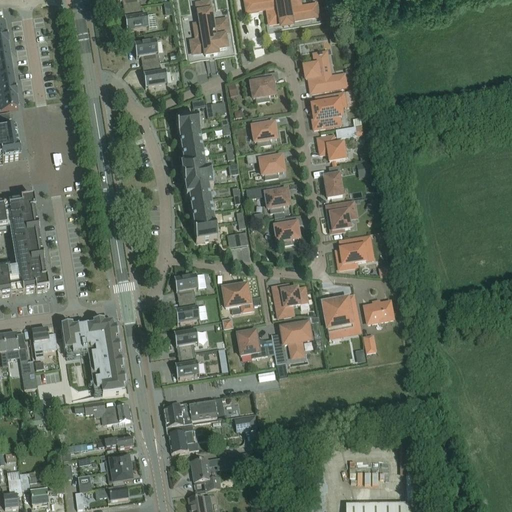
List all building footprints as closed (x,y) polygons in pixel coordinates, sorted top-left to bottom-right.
[(126,12),(140,9),(139,1),(140,1),(139,0),(116,0),(117,4),(118,4),(124,3),(126,12)] [(264,0),(264,1),(265,1),(267,11),(266,11),(268,11),(268,15),(267,15),(267,16),(269,26),(269,27),(280,25),(280,27),(281,27),(280,24),(290,22),(291,25),(291,23),(318,19),(318,18),(317,18),(315,8),(315,6),(304,8),(304,9),(299,10),(298,6),(300,6),(300,5),(299,5),(298,0),(264,0)] [(247,15),(258,13),(257,1),(245,3),(247,15)] [(125,20),(124,20),(126,35),(127,35),(127,34),(137,32),(148,31),(149,31),(148,30),(157,29),(155,17),(147,18),(146,17),(146,18),(142,18),(140,9),(126,12),(127,21),(125,21),(125,20)] [(191,44),(193,56),(204,54),(205,58),(217,56),(216,52),(226,50),(224,39),(221,39),(221,35),(228,34),(226,22),(212,24),(210,17),(209,14),(199,16),(199,18),(200,26),(194,27),(196,39),(198,39),(199,43),(191,44)] [(6,35),(0,36),(0,47),(8,46),(8,47),(9,47),(7,35),(6,35)] [(144,68),(160,66),(159,65),(157,66),(155,57),(157,57),(158,57),(156,43),(155,43),(155,44),(134,47),(134,46),(133,47),(136,61),(136,60),(143,59),(144,68)] [(0,58),(10,57),(8,47),(8,46),(0,47),(0,58)] [(178,55),(169,56),(170,63),(179,62),(178,55)] [(311,96),(345,90),(344,78),(330,80),(326,56),(321,56),(321,55),(318,56),(318,57),(314,58),(316,68),(304,70),(306,82),(310,81),(310,83),(309,84),(311,96)] [(10,57),(0,58),(0,69),(11,68),(10,57)] [(160,66),(144,68),(146,77),(143,78),(143,77),(145,91),(146,91),(146,90),(167,87),(167,88),(167,87),(165,73),(164,73),(164,74),(158,75),(157,66),(160,66)] [(0,80),(13,78),(11,68),(0,69),(0,80)] [(0,80),(0,91),(15,89),(15,88),(13,78),(0,80)] [(255,105),(269,103),(269,102),(268,102),(268,99),(274,98),(273,89),(275,89),(274,88),(273,83),(265,84),(264,79),(267,78),(250,80),(250,81),(251,81),(252,86),(249,87),(250,92),(250,93),(252,93),(253,101),(255,101),(256,104),(255,105)] [(242,84),(234,84),(235,97),(243,97),(242,84)] [(0,102),(16,100),(17,100),(15,88),(15,89),(0,91),(0,102)] [(356,93),(345,95),(348,111),(358,109),(356,93)] [(315,108),(312,108),(314,123),(312,123),(313,133),(325,131),(325,128),(333,127),(332,121),(341,119),(339,107),(345,106),(343,96),(326,99),(313,101),(315,108)] [(0,102),(0,113),(17,111),(18,111),(17,100),(16,100),(0,102)] [(218,106),(220,118),(226,117),(224,105),(218,106)] [(214,119),(220,118),(218,106),(212,107),(214,119)] [(207,120),(214,119),(212,107),(205,108),(207,120)] [(0,160),(2,160),(2,162),(2,164),(21,161),(19,149),(18,149),(17,143),(16,143),(16,144),(13,144),(12,139),(15,138),(15,139),(16,139),(15,131),(12,132),(9,116),(0,117),(0,160)] [(178,138),(199,134),(197,120),(175,124),(178,138)] [(257,148),(257,149),(270,147),(270,146),(269,142),(276,141),(274,133),(276,132),(275,126),(266,128),(265,122),(268,122),(268,121),(251,124),(251,125),(252,125),(253,130),(250,130),(251,136),(251,137),(253,136),(254,145),(257,145),(257,148)] [(337,142),(363,138),(361,129),(335,133),(337,142)] [(180,150),(201,147),(199,135),(199,134),(178,138),(178,139),(179,138),(180,150)] [(329,164),(345,162),(345,161),(346,160),(347,159),(347,155),(345,154),(344,154),(342,146),(334,147),(333,139),(317,142),(320,158),(328,156),(329,164)] [(183,163),(203,159),(201,147),(180,150),(183,163)] [(275,154),(259,157),(246,159),(247,167),(258,165),(259,169),(258,169),(259,170),(261,169),(262,178),(264,178),(265,181),(264,182),(278,180),(278,179),(277,179),(276,176),(283,175),(282,166),(283,166),(283,165),(282,160),(274,161),(273,156),(276,155),(275,154)] [(205,172),(203,159),(183,163),(184,169),(181,169),(182,176),(205,172)] [(362,167),(356,168),(357,174),(364,173),(365,180),(371,179),(369,165),(362,167)] [(237,167),(228,168),(229,178),(233,178),(238,177),(237,167)] [(340,169),(328,171),(329,179),(324,180),(327,201),(342,198),(338,178),(341,178),(340,169)] [(208,190),(213,190),(210,171),(205,172),(182,176),(185,194),(208,190)] [(264,191),(246,194),(248,202),(264,200),(265,203),(264,203),(266,203),(268,212),(270,211),(270,215),(270,216),(283,214),(283,213),(282,209),(289,208),(287,200),(289,199),(288,193),(279,195),(278,189),(281,189),(281,188),(264,191)] [(210,203),(208,190),(185,194),(186,200),(189,200),(190,206),(210,203)] [(34,200),(0,205),(0,234),(12,233),(19,271),(0,273),(0,299),(49,293),(34,200)] [(375,204),(368,202),(365,211),(371,214),(375,204)] [(192,219),(212,216),(210,203),(190,206),(192,219)] [(330,217),(333,236),(343,234),(342,232),(349,231),(348,220),(355,219),(353,205),(334,208),(335,216),(330,217)] [(193,231),(215,228),(215,227),(214,227),(212,216),(192,219),(194,230),(193,230),(193,231)] [(301,219),(290,221),(274,224),(275,224),(276,230),(273,230),(274,235),(274,236),(276,236),(277,245),(279,244),(280,248),(279,248),(279,249),(293,246),(292,246),(291,242),(298,241),(297,232),(299,232),(298,232),(297,227),(302,226),(301,219)] [(215,228),(193,231),(196,245),(217,241),(215,228)] [(239,236),(241,248),(247,247),(245,235),(239,236)] [(235,250),(241,248),(239,236),(233,237),(235,250)] [(229,251),(235,250),(233,237),(227,238),(229,251)] [(369,251),(369,249),(367,239),(349,243),(350,250),(339,252),(341,260),(337,260),(339,272),(356,269),(356,265),(366,264),(365,263),(362,264),(361,257),(364,256),(364,252),(369,251)] [(388,270),(378,272),(380,280),(389,279),(388,270)] [(180,304),(195,301),(193,301),(191,293),(197,292),(198,292),(196,278),(195,278),(195,279),(174,282),(173,282),(176,296),(176,295),(178,295),(180,304)] [(248,297),(246,288),(231,290),(230,286),(223,287),(224,292),(222,292),(225,311),(241,308),(242,315),(252,313),(249,297),(248,297)] [(296,291),(289,292),(288,288),(272,290),(277,318),(278,321),(283,320),(293,318),(292,309),(299,308),(299,307),(307,305),(304,290),(297,292),(296,291)] [(195,301),(180,304),(182,313),(175,314),(175,313),(174,313),(177,328),(178,327),(177,327),(187,325),(199,323),(199,324),(197,309),(196,309),(196,310),(194,311),(193,302),(195,301)] [(358,330),(354,308),(342,311),(341,305),(334,307),(333,304),(322,306),(322,309),(320,309),(322,319),(324,319),(329,343),(328,335),(339,333),(340,339),(346,338),(345,332),(358,330)] [(392,322),(389,305),(364,310),(367,327),(392,322)] [(224,331),(231,330),(230,323),(223,324),(224,331)] [(72,329),(61,331),(64,354),(65,354),(67,362),(88,358),(94,399),(102,398),(102,399),(125,395),(124,390),(122,378),(121,374),(119,362),(119,358),(117,346),(116,342),(114,330),(113,324),(104,326),(93,327),(85,329),(78,330),(78,328),(72,329)] [(271,338),(276,368),(277,368),(279,382),(287,381),(285,367),(282,348),(284,347),(289,346),(290,356),(291,361),(305,359),(302,344),(304,344),(309,343),(309,341),(311,341),(310,333),(307,334),(306,327),(296,329),(296,327),(297,326),(290,327),(290,328),(291,327),(292,329),(282,331),(283,340),(280,341),(280,342),(272,343),(271,338)] [(46,332),(32,334),(36,361),(43,360),(43,354),(57,352),(55,337),(48,338),(48,337),(47,337),(46,332)] [(180,359),(195,356),(192,356),(191,347),(197,346),(197,347),(198,347),(195,333),(174,337),(174,336),(173,336),(175,351),(176,351),(176,350),(178,349),(180,359)] [(252,361),(267,358),(265,344),(257,346),(255,336),(248,337),(248,335),(247,335),(247,336),(237,338),(240,359),(241,359),(250,357),(251,362),(252,362),(252,361)] [(16,336),(3,338),(6,354),(7,360),(7,362),(19,360),(18,352),(16,337),(16,336)] [(23,336),(16,337),(18,352),(19,360),(20,363),(27,362),(25,346),(23,336)] [(366,356),(375,355),(372,339),(363,340),(366,356)] [(195,356),(180,359),(181,368),(175,369),(175,368),(174,368),(177,382),(198,378),(198,379),(199,379),(197,364),(196,364),(196,365),(194,365),(192,357),(195,356)] [(27,362),(20,363),(22,377),(24,393),(37,391),(35,375),(33,364),(27,365),(27,362)] [(36,373),(43,372),(42,364),(35,365),(36,373)] [(270,392),(263,394),(266,405),(272,404),(270,392)] [(193,434),(192,432),(192,427),(191,425),(191,424),(224,419),(221,401),(188,406),(179,408),(179,405),(163,408),(166,431),(167,431),(168,437),(191,434),(193,434)] [(103,405),(74,409),(75,415),(85,414),(85,418),(104,415),(107,428),(113,426),(120,425),(130,424),(127,408),(117,409),(110,411),(104,412),(103,405)] [(11,407),(0,408),(0,414),(0,417),(12,415),(11,407)] [(254,420),(234,423),(236,435),(256,431),(254,420)] [(26,429),(47,426),(47,421),(25,424),(26,429)] [(193,446),(191,434),(168,437),(171,457),(181,455),(198,453),(197,445),(193,446)] [(131,439),(121,441),(104,444),(97,445),(98,450),(105,448),(105,451),(117,449),(118,451),(133,449),(131,439)] [(72,448),(62,449),(63,456),(64,465),(71,463),(70,455),(75,454),(87,452),(86,449),(86,446),(72,448)] [(206,463),(192,465),(195,485),(203,484),(205,495),(215,493),(220,492),(219,481),(213,481),(209,482),(207,470),(216,468),(216,470),(230,468),(230,466),(242,464),(241,456),(229,458),(229,460),(206,463)] [(109,463),(105,464),(106,475),(130,471),(128,460),(109,463)] [(70,468),(63,470),(65,482),(72,481),(70,468)] [(130,471),(106,475),(108,486),(113,486),(132,482),(130,471)] [(45,485),(37,486),(36,480),(29,481),(29,476),(19,477),(20,482),(21,493),(30,492),(32,510),(48,508),(47,501),(48,501),(48,499),(47,499),(45,485)] [(405,478),(405,507),(345,507),(345,511),(425,511),(420,478),(405,478)] [(21,494),(21,493),(20,482),(9,483),(10,492),(9,492),(10,498),(3,499),(4,511),(5,511),(18,511),(16,494),(21,494)] [(91,487),(78,488),(79,495),(92,494),(91,487)] [(127,497),(126,490),(95,494),(96,502),(107,500),(107,504),(128,501),(127,500),(126,497),(127,497)] [(211,511),(210,498),(188,502),(189,511),(211,511)]
